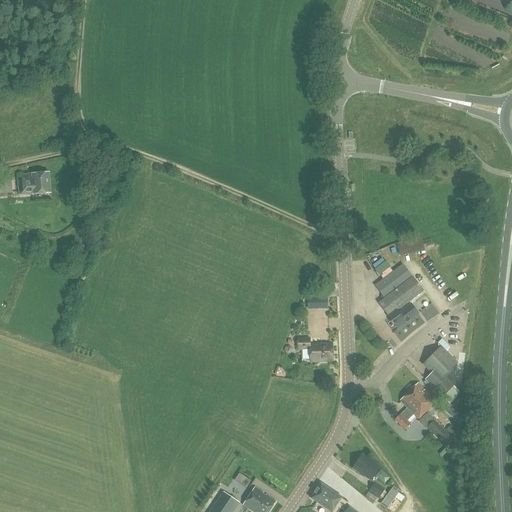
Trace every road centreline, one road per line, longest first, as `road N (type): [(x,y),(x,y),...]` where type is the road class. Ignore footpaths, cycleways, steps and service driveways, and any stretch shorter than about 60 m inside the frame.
road 1 (tertiary): [(289,511),(328,459),(347,414),(341,81)]
road 2 (track): [(0,167),(95,147),(133,154),(342,238)]
road 3 (primary): [(502,511),(498,433),(511,256)]
road 4 (tertiary): [(506,111),(341,81)]
road 5 (track): [(77,149),(83,0)]
